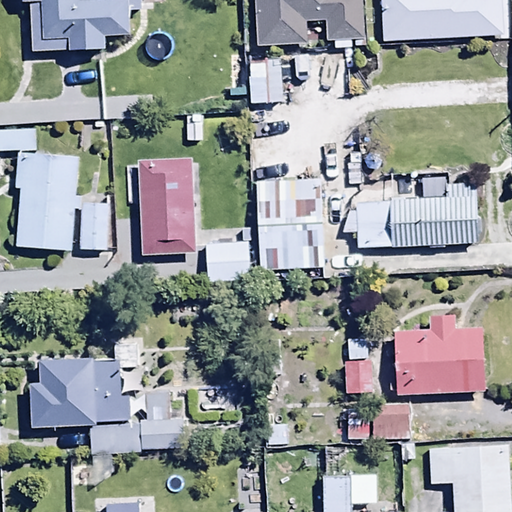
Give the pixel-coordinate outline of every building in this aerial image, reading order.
[(153,64),(150,0),(18,0),(22,71),(153,64)] [(377,0),(259,0),(262,52),(380,46),(377,0)] [(511,0),(383,0),(387,60),(511,53),(511,0)] [(282,57),(250,58),(253,107),(285,105),(282,57)] [(201,116),(184,117),(186,143),(203,141),(201,116)] [(37,131),(0,130),(0,150),(37,150),(37,131)] [(94,264),(99,165),(39,163),(34,261),(94,264)] [(207,168),(151,170),(154,258),(210,257),(207,168)] [(320,178),(254,182),(259,274),(325,270),(320,178)] [(370,261),(497,255),(494,191),(367,197),(370,261)] [(400,338),(402,407),(500,404),(497,335),(400,338)] [(347,362),(344,362),(345,395),(374,394),(373,360),(368,360),(368,340),(347,340),(347,362)] [(31,365),(37,445),(138,438),(132,358),(31,365)] [(258,359),(258,377),(283,376),(282,358),(258,359)] [(289,426),(266,426),(267,448),(289,448),(289,426)] [(511,511),(511,449),(437,457),(442,511),(511,511)] [(386,511),(386,482),(327,481),(326,511),(386,511)]
